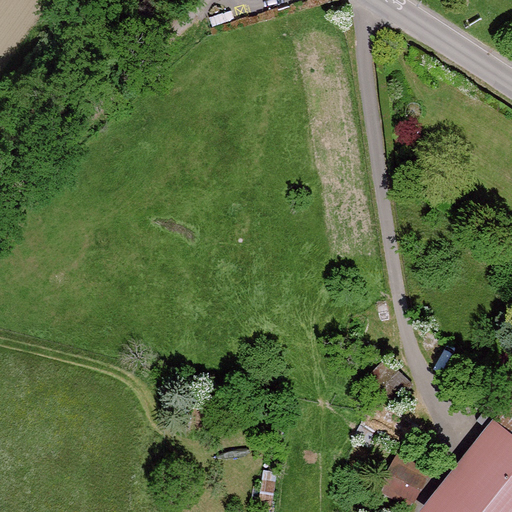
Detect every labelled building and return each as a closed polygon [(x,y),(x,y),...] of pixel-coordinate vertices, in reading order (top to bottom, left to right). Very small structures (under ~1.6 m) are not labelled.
[(414,385),(386,359),(368,377),(396,404),(414,385)] [(511,412),(501,426),(511,434),(511,412)] [(511,511),(511,434),(501,426),(433,511),(432,511),(511,511)] [(421,488),(432,467),(401,449),(389,471),(421,488)] [(419,491),(391,476),(382,492),(410,507),(419,491)]
